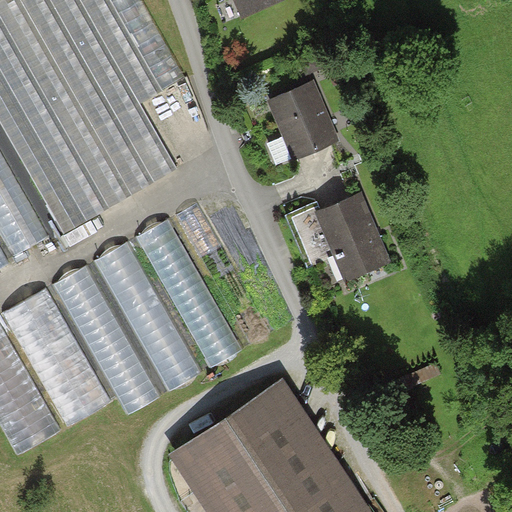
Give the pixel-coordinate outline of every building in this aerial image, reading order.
[(112,0),(7,0),(0,6),(0,124),(62,236),(176,167),(146,107),(165,96),(112,0)] [(280,0),(235,0),(243,16),(280,0)] [(335,139),(311,83),(271,100),(286,135),(271,141),(280,163),(335,139)] [(0,268),(50,241),(0,153),(0,268)] [(387,261),(358,195),(321,211),(319,206),(292,217),(313,265),(338,254),(348,278),(387,261)] [(207,201),(0,316),(0,420),(19,455),(120,399),(129,414),(280,328),(207,201)] [(372,511),(287,380),(180,449),(221,511),(372,511)]
